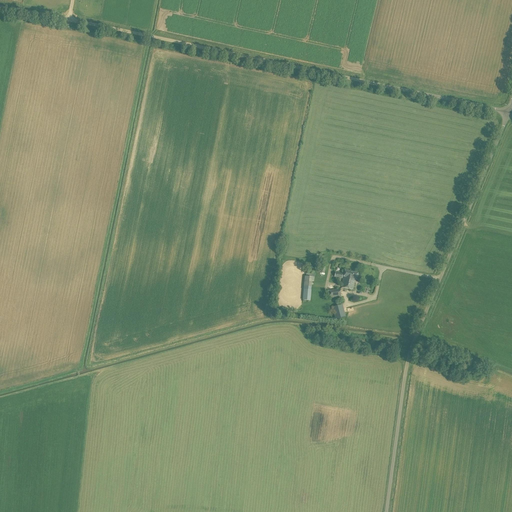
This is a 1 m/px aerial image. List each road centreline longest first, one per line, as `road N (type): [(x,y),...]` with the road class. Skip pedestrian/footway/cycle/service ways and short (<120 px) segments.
road 1 (unclassified): [(507,110),(0,7)]
road 2 (unclassified): [(386,511),(406,367),(507,110)]
